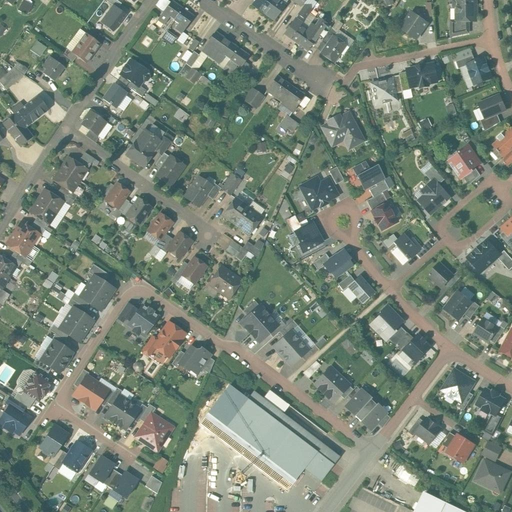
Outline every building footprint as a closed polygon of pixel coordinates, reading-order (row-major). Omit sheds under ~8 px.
[(23,0),(18,9),(27,14),(33,4),(26,0),(23,0)] [(255,0),(252,5),(263,12),(271,0),(255,0)] [(271,0),(263,12),(274,19),(287,0),(271,0)] [(475,0),(455,0),(454,2),(454,6),(456,9),(456,21),(456,22),(468,21),(474,21),(474,11),(475,9),(475,0)] [(182,9),(171,1),(157,21),(163,25),(169,17),(174,20),(182,9)] [(113,5),(99,22),(113,33),(126,15),(115,7),(113,5)] [(305,5),(298,14),(304,19),(311,10),(305,5)] [(194,16),(183,8),(182,9),(174,20),(174,21),(178,24),(174,29),(181,34),(194,16)] [(427,24),(411,13),(401,28),(416,39),(427,24)] [(295,19),(284,34),(296,43),(304,30),(299,27),(301,23),(295,19)] [(311,23),(305,31),(304,30),(296,43),(308,51),(317,38),(327,24),(320,20),(315,27),(311,23)] [(468,21),(456,22),(456,21),(451,21),(451,36),(468,33),(468,21)] [(327,24),(317,38),(322,42),(331,28),(327,24)] [(331,28),(322,42),(326,45),(333,36),(333,37),(337,32),(331,28)] [(177,39),(166,31),(161,38),(172,46),(177,39)] [(178,39),(183,43),(188,36),(183,32),(178,39)] [(238,48),(215,32),(201,52),(207,57),(219,65),(224,57),(229,60),(238,48)] [(99,45),(86,34),(72,53),(71,53),(76,57),(85,63),(99,45)] [(326,45),(320,54),(333,63),(346,45),(333,37),(333,36),(326,45)] [(194,39),(188,48),(193,52),(199,43),(194,39)] [(31,49),(41,56),(47,47),(37,40),(31,49)] [(249,56),(238,48),(229,60),(241,68),(245,62),(249,56)] [(72,53),(67,49),(63,55),(72,62),(76,57),(71,53),(72,53)] [(194,52),(185,64),(186,65),(191,68),(199,56),(198,55),(194,52)] [(199,56),(191,68),(192,69),(192,68),(196,71),(207,57),(201,52),(198,55),(199,56)] [(473,56),(456,62),(459,69),(468,65),(467,65),(475,62),(475,61),(473,56)] [(63,68),(48,57),(41,67),(44,69),(41,73),(53,81),(63,68)] [(483,58),(475,61),(475,62),(467,65),(468,65),(470,72),(469,72),(471,78),(472,77),(475,84),(482,81),(483,82),(491,79),(488,72),(489,71),(487,65),(486,66),(483,58)] [(140,65),(137,66),(130,61),(126,66),(123,71),(120,75),(130,82),(138,87),(139,86),(142,81),(147,81),(149,78),(148,75),(148,74),(147,71),(140,65)] [(249,65),(245,62),(241,68),(245,71),(249,65)] [(27,70),(17,63),(13,69),(23,75),(27,70)] [(407,72),(410,88),(420,86),(420,88),(429,87),(428,84),(437,82),(433,64),(424,66),(424,65),(416,66),(416,68),(407,70),(407,72)] [(186,65),(180,74),(185,78),(192,69),(191,68),(186,65)] [(196,71),(192,68),(192,69),(185,78),(193,84),(200,74),(196,71)] [(13,69),(0,79),(0,83),(6,90),(23,75),(13,69)] [(399,75),(403,92),(411,90),(410,88),(407,72),(399,74),(399,75)] [(392,80),(395,94),(403,92),(399,75),(392,77),(392,80)] [(211,83),(202,76),(199,80),(208,87),(211,83)] [(293,87),(277,76),(266,91),(282,102),(293,87)] [(392,80),(370,84),(375,106),(397,101),(395,94),(392,80)] [(146,91),(139,86),(138,87),(130,82),(127,87),(141,97),(146,91)] [(126,94),(113,85),(103,99),(109,104),(110,105),(112,104),(111,103),(112,102),(117,106),(126,94)] [(304,95),(293,87),(282,102),(281,105),(292,113),(298,104),(304,108),(310,100),(304,96),(304,95)] [(264,97),(252,88),(243,100),(255,109),(264,97)] [(14,104),(6,95),(1,98),(2,99),(9,108),(14,104)] [(40,95),(14,115),(25,128),(46,112),(49,109),(45,104),(47,102),(44,100),(40,95)] [(156,101),(148,96),(146,99),(153,105),(156,101)] [(499,96),(479,104),(485,118),(485,119),(497,114),(505,110),(499,96)] [(106,123),(90,111),(83,120),(84,121),(81,125),(82,125),(89,130),(97,136),(97,135),(99,137),(102,139),(111,126),(106,123)] [(322,127),(332,146),(347,138),(352,147),(363,141),(348,113),(339,118),(338,116),(327,122),(328,124),(322,127)] [(497,114),(485,119),(485,118),(480,120),(485,132),(500,123),(497,114)] [(25,128),(14,115),(3,123),(20,147),(32,138),(25,128)] [(298,125),(286,115),(280,124),(287,129),(293,133),(298,125)] [(287,129),(280,124),(275,131),(282,136),(287,129)] [(89,130),(82,125),(78,130),(85,136),(89,130)] [(511,127),(503,136),(501,134),(497,138),(498,140),(492,145),(503,159),(504,159),(511,151),(511,127)] [(97,136),(89,130),(85,136),(95,143),(99,137),(97,135),(97,136)] [(159,141),(144,130),(137,141),(138,140),(144,144),(144,146),(152,152),(154,150),(159,141)] [(170,142),(162,137),(159,141),(154,150),(161,155),(170,142)] [(144,144),(138,140),(137,141),(136,141),(132,146),(132,148),(126,156),(143,167),(153,153),(152,152),(144,146),(144,144)] [(451,160),(463,177),(472,171),(471,170),(474,167),(480,164),(473,154),(474,154),(468,146),(458,153),(459,154),(451,160)] [(511,151),(504,159),(503,159),(501,160),(507,167),(511,162),(511,151)] [(163,153),(155,165),(161,169),(170,157),(163,153)] [(161,169),(156,177),(170,186),(184,166),(170,156),(170,157),(161,169)] [(77,163),(69,157),(61,169),(79,181),(86,169),(87,169),(77,163)] [(91,164),(81,158),(77,163),(87,169),(86,169),(87,170),(91,164)] [(353,169),(364,189),(374,184),(383,179),(377,166),(369,170),(365,163),(353,169)] [(439,185),(444,180),(432,166),(425,173),(432,182),(434,180),(439,185)] [(329,171),(336,185),(343,181),(336,167),(329,171)] [(474,167),(471,170),(472,171),(463,177),(469,186),(480,176),(474,167)] [(79,181),(61,169),(53,181),(62,186),(71,192),(79,181)] [(232,175),(221,189),(230,195),(240,180),(232,175)] [(199,178),(185,197),(198,207),(206,195),(212,187),(199,178)] [(312,209),(337,195),(329,179),(315,186),(312,180),(300,187),(312,209)] [(383,179),(374,184),(376,187),(369,191),(373,197),(381,193),(389,189),(383,179)] [(418,201),(430,214),(442,204),(443,205),(447,202),(446,201),(450,197),(439,185),(434,180),(432,182),(421,191),(425,195),(418,201)] [(117,183),(105,201),(107,202),(106,203),(107,206),(111,209),(114,208),(115,208),(116,209),(117,209),(117,208),(124,198),(129,192),(117,183)] [(221,189),(214,184),(212,187),(206,195),(213,200),(221,189)] [(71,192),(62,186),(59,191),(74,201),(77,196),(71,192)] [(55,196),(45,190),(37,201),(55,213),(62,218),(70,206),(63,202),(63,201),(55,196)] [(74,201),(59,191),(55,196),(63,201),(63,202),(70,206),(70,207),(74,201)] [(387,204),(381,193),(373,197),(366,201),(371,212),(387,204)] [(124,198),(117,208),(122,212),(128,203),(129,202),(124,198)] [(151,207),(139,199),(133,206),(126,217),(128,218),(127,219),(128,222),(132,225),(135,224),(136,224),(138,225),(141,220),(143,220),(146,217),(145,215),(151,207)] [(235,199),(223,216),(236,225),(248,208),(235,199)] [(55,213),(37,201),(30,213),(36,218),(46,224),(47,225),(55,213)] [(122,212),(121,213),(126,217),(133,206),(128,203),(122,212)] [(397,222),(387,204),(371,212),(375,218),(374,219),(377,225),(378,224),(381,230),(397,222)] [(116,209),(112,215),(117,219),(121,213),(122,212),(117,208),(117,209),(116,209)] [(261,218),(248,208),(236,225),(249,235),(261,218)] [(160,214),(147,232),(159,240),(164,233),(172,223),(160,214)] [(287,220),(294,232),(308,225),(306,220),(298,224),(294,216),(287,220)] [(511,217),(501,227),(510,237),(506,240),(511,247),(511,217)] [(46,224),(36,218),(33,222),(43,229),(46,224)] [(30,227),(21,222),(14,233),(32,245),(39,234),(30,227)] [(43,229),(33,222),(30,227),(39,234),(41,235),(45,230),(43,229)] [(302,252),(321,243),(311,224),(308,225),(294,232),(299,243),(298,243),(302,252)] [(32,245),(14,233),(6,245),(14,251),(24,257),(32,245)] [(164,233),(159,240),(155,246),(160,249),(169,237),(164,233)] [(191,241),(179,233),(174,240),(167,251),(169,252),(168,253),(169,256),(173,259),(176,258),(179,259),(182,254),(184,254),(186,251),(186,249),(191,241)] [(390,251),(402,264),(409,258),(410,259),(415,254),(421,249),(411,239),(408,241),(402,235),(393,243),(396,246),(390,251)] [(169,237),(160,249),(165,253),(167,251),(174,240),(169,237)] [(242,248),(233,241),(229,246),(239,253),(242,248)] [(468,258),(480,272),(497,258),(500,256),(487,241),(481,246),(480,245),(479,246),(480,247),(475,251),(474,250),(474,251),(474,252),(468,258)] [(261,251),(247,242),(242,248),(248,252),(257,259),(261,251)] [(421,249),(415,254),(419,259),(433,247),(428,242),(421,249)] [(239,253),(229,246),(226,251),(235,258),(239,253)] [(239,253),(235,258),(241,262),(248,252),(242,248),(239,253)] [(32,261),(24,257),(14,251),(11,256),(21,262),(28,267),(32,261)] [(349,259),(343,251),(330,260),(324,265),(324,266),(330,273),(331,272),(335,277),(352,265),(348,260),(349,259)] [(500,256),(497,258),(509,271),(511,267),(511,260),(504,252),(500,256)] [(324,265),(330,260),(325,254),(312,263),(317,270),(324,266),(324,265)] [(8,261),(0,255),(0,272),(8,278),(15,266),(16,266),(8,261)] [(21,262),(11,256),(8,261),(16,266),(15,266),(18,268),(21,262)] [(189,265),(181,276),(182,276),(193,284),(198,277),(201,276),(203,273),(203,271),(206,266),(194,258),(189,265)] [(184,262),(175,275),(180,279),(182,276),(181,276),(189,265),(184,262)] [(439,263),(428,275),(442,288),(446,283),(452,276),(439,263)] [(108,274),(93,265),(88,272),(93,276),(94,276),(103,282),(108,274)] [(220,267),(208,284),(219,291),(231,274),(220,267)] [(452,276),(446,283),(451,287),(463,275),(458,271),(455,275),(454,274),(452,276)] [(231,274),(219,291),(229,299),(241,282),(231,274)] [(175,275),(170,281),(175,285),(180,279),(175,275)] [(347,287),(354,281),(350,275),(338,285),(343,291),(347,287)] [(103,282),(94,276),(93,276),(86,287),(107,300),(114,289),(103,282)] [(362,303),(374,293),(359,276),(354,281),(347,287),(362,303)] [(107,300),(86,287),(79,297),(89,304),(100,311),(107,300)] [(472,303),(457,292),(444,309),(455,318),(461,317),(464,314),(472,303)] [(89,304),(79,297),(74,293),(70,299),(85,309),(89,304)] [(85,309),(70,299),(67,304),(72,308),(73,307),(82,314),(85,309)] [(242,312),(247,317),(259,306),(254,301),(242,312)] [(472,303),(464,314),(470,319),(479,307),(473,302),(472,303)] [(138,311),(127,303),(117,318),(122,322),(125,318),(130,322),(138,311)] [(148,309),(142,305),(138,311),(130,322),(128,325),(133,329),(132,331),(138,336),(139,334),(144,337),(158,317),(152,313),(153,312),(148,308),(148,309)] [(249,333),(268,316),(259,306),(247,317),(241,322),(245,327),(244,328),(249,333)] [(398,325),(402,322),(387,306),(377,315),(379,316),(372,323),(387,339),(389,337),(396,331),(394,329),(398,325)] [(82,314),(73,307),(72,308),(65,318),(86,332),(93,321),(82,314)] [(269,334),(277,326),(268,316),(249,333),(254,339),(255,338),(259,343),(269,334)] [(86,332),(65,318),(59,329),(58,329),(68,335),(79,343),(86,332)] [(483,318),(473,333),(489,343),(490,341),(498,328),(483,318)] [(279,332),(284,337),(290,331),(297,325),(292,320),(286,326),(279,332)] [(279,332),(286,326),(282,322),(277,326),(269,334),(273,338),(279,332)] [(185,334),(168,323),(156,340),(152,346),(155,348),(168,357),(174,349),(179,343),(185,334)] [(68,335),(58,329),(59,329),(53,325),(50,331),(55,334),(65,340),(68,335)] [(406,333),(398,325),(394,329),(396,331),(389,337),(396,344),(406,333)] [(498,328),(490,341),(495,344),(505,329),(500,326),(498,328)] [(511,329),(501,351),(511,357),(511,329)] [(277,353),(281,358),(299,341),(290,331),(284,337),(273,347),(277,352),(277,353)] [(406,333),(396,344),(394,346),(401,352),(402,350),(413,339),(406,332),(406,333)] [(65,340),(55,334),(51,340),(53,341),(53,340),(67,349),(70,344),(65,340)] [(413,339),(402,350),(416,363),(430,347),(425,343),(426,342),(422,339),(421,339),(417,335),(413,339)] [(151,337),(141,350),(149,356),(155,348),(152,346),(156,340),(151,337)] [(67,349),(53,340),(53,341),(47,351),(66,363),(73,353),(67,349)] [(300,357),(308,351),(299,341),(281,358),(285,362),(286,361),(290,366),(300,357)] [(300,357),(305,362),(319,350),(314,345),(308,351),(300,357)] [(193,349),(191,347),(185,355),(178,364),(179,365),(187,371),(189,369),(196,374),(200,368),(208,357),(210,355),(205,352),(201,349),(200,350),(196,351),(193,349)] [(66,363),(47,351),(40,361),(51,369),(59,374),(66,363)] [(180,351),(171,364),(176,368),(179,365),(178,364),(185,355),(180,351)] [(214,361),(208,357),(200,368),(209,374),(214,361)] [(51,369),(40,361),(36,358),(33,364),(48,374),(51,369)] [(302,373),(308,379),(320,366),(316,361),(302,373)] [(323,394),(339,376),(330,367),(314,385),(318,389),(317,389),(323,394)] [(83,370),(73,385),(78,388),(86,376),(87,376),(89,373),(83,370)] [(454,370),(441,390),(459,401),(461,403),(468,392),(474,382),(454,370)] [(36,373),(32,378),(30,377),(25,385),(27,386),(23,392),(35,399),(38,401),(43,395),(44,396),(48,390),(46,389),(51,383),(36,373)] [(78,388),(73,396),(78,399),(84,403),(97,383),(87,376),(86,376),(78,388)] [(339,395),(348,386),(349,385),(339,376),(323,394),(328,399),(329,399),(333,402),(339,395)] [(97,383),(84,403),(90,407),(90,406),(95,410),(99,403),(108,390),(97,383)] [(228,386),(206,416),(293,482),(304,469),(321,481),(339,458),(282,415),(289,406),(269,390),(262,400),(253,393),(248,400),(228,386)] [(347,396),(353,390),(348,386),(339,395),(344,400),(347,396)] [(347,396),(351,400),(360,391),(356,387),(353,390),(347,396)] [(108,390),(99,403),(104,407),(107,403),(114,392),(109,388),(108,390)] [(114,392),(107,403),(112,406),(119,395),(119,396),(122,392),(116,388),(114,392)] [(493,414),(495,416),(496,414),(505,400),(498,396),(500,394),(493,390),(492,393),(486,389),(476,404),(483,408),(481,410),(488,414),(489,412),(493,414)] [(361,422),(362,421),(376,406),(369,399),(370,398),(361,390),(360,391),(351,400),(345,407),(350,411),(351,410),(354,414),(353,415),(361,422)] [(21,395),(17,393),(13,399),(25,407),(28,409),(35,399),(23,392),(21,395)] [(473,396),(468,392),(461,403),(459,401),(456,406),(463,410),(473,396)] [(112,406),(105,416),(110,420),(109,421),(110,421),(114,424),(115,424),(129,402),(119,396),(119,395),(112,406)] [(13,399),(10,397),(6,403),(9,405),(21,413),(25,407),(13,399)] [(139,409),(129,402),(115,424),(119,427),(120,428),(120,427),(125,430),(132,420),(139,409)] [(142,404),(139,409),(132,420),(137,423),(139,420),(147,408),(142,404)] [(21,413),(9,405),(1,418),(2,424),(5,426),(3,428),(11,433),(13,431),(19,435),(27,423),(25,416),(21,413)] [(147,408),(139,420),(145,423),(151,414),(151,415),(155,409),(149,405),(147,408)] [(365,426),(370,431),(376,423),(385,414),(386,413),(377,405),(376,406),(362,421),(366,425),(365,426)] [(145,423),(135,438),(157,452),(171,430),(163,425),(164,423),(151,415),(151,414),(145,423)] [(385,414),(376,423),(382,429),(390,418),(385,414)] [(495,416),(493,414),(483,430),(492,435),(502,418),(496,414),(495,416)] [(415,433),(424,422),(419,418),(408,433),(413,437),(416,433),(415,433)] [(416,433),(430,444),(441,430),(426,419),(424,422),(415,433),(416,433)] [(67,435),(54,426),(39,447),(42,449),(43,452),(47,455),(50,454),(50,455),(50,456),(51,455),(52,456),(53,456),(58,448),(67,435)] [(442,445),(449,449),(456,437),(449,433),(442,445)] [(449,449),(446,453),(456,459),(457,457),(464,462),(474,445),(466,440),(465,441),(457,436),(456,437),(449,449)] [(80,444),(77,442),(68,455),(63,463),(65,465),(65,467),(72,471),(74,470),(76,472),(90,451),(87,449),(87,448),(81,444),(80,444)] [(482,455),(495,461),(501,448),(488,442),(482,455)] [(58,448),(53,456),(52,456),(47,463),(53,467),(63,452),(58,448)] [(63,452),(53,467),(58,470),(63,463),(68,455),(63,452)] [(153,467),(161,472),(168,461),(160,456),(153,467)] [(108,462),(100,457),(85,480),(94,486),(97,480),(102,483),(111,469),(112,468),(106,464),(108,462)] [(511,472),(484,460),(474,481),(492,489),(495,483),(503,487),(511,472)] [(111,469),(102,483),(107,487),(117,472),(111,469)] [(117,472),(107,487),(112,490),(122,475),(117,472)] [(234,482),(238,482),(241,479),(241,475),(239,472),(234,472),(231,475),(231,479),(234,482)] [(128,479),(122,475),(112,490),(109,495),(117,501),(121,496),(125,499),(137,481),(130,476),(128,479)] [(145,487),(157,493),(162,481),(150,476),(145,487)] [(461,511),(424,494),(415,511),(461,511)]
